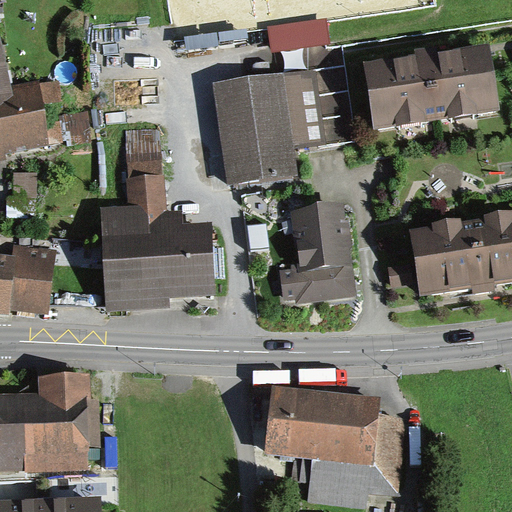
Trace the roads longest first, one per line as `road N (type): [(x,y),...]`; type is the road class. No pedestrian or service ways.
road 1 (tertiary): [(511,337),(379,350),(239,351)]
road 2 (tertiary): [(239,351),(0,342)]
road 3 (residential): [(239,351),(251,511)]
